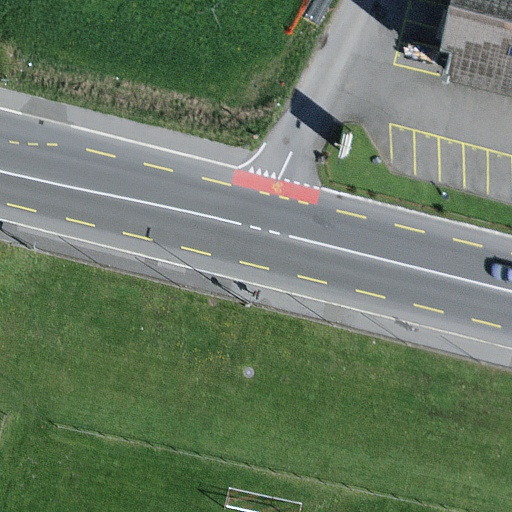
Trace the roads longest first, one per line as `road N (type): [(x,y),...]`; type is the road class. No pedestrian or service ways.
road 1 (primary): [(258,225),(0,159)]
road 2 (primary): [(511,291),(258,225)]
road 3 (unclassified): [(369,0),(258,225)]
